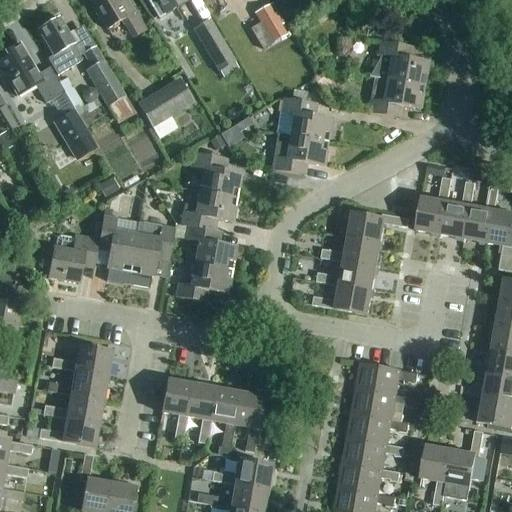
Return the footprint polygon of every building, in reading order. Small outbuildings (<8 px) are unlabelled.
[(146,33),(126,0),(88,0),(107,32),(122,24),(133,41),(146,33)] [(186,5),(183,0),(145,0),(159,21),(186,5)] [(300,13),(292,0),(287,0),(277,6),(286,22),(300,13)] [(398,14),(390,0),(366,0),(380,24),(398,14)] [(255,16),(273,46),(286,38),(280,28),(268,8),(255,16)] [(38,33),(53,58),(47,62),(57,78),(82,63),(73,48),(78,45),(72,35),(69,37),(59,20),(49,26),(46,25),(41,28),(41,31),(38,33)] [(210,23),(193,33),(218,74),(235,64),(210,23)] [(381,59),(378,81),(424,89),(428,65),(411,62),(413,50),(380,45),(377,58),(381,59)] [(65,95),(59,85),(50,70),(38,77),(20,46),(5,55),(8,59),(0,63),(0,79),(4,85),(8,83),(18,99),(35,88),(46,106),(65,95)] [(83,56),(91,70),(86,73),(115,123),(132,112),(95,49),(83,56)] [(378,81),(374,80),(368,116),(401,121),(403,110),(420,112),(424,89),(378,81)] [(59,85),(65,95),(73,108),(77,115),(84,111),(87,116),(100,108),(97,102),(96,103),(97,97),(95,91),(88,90),(83,94),(81,99),(84,104),(90,107),(85,110),(67,81),(59,85)] [(137,107),(152,131),(193,106),(177,81),(137,107)] [(293,103),(283,102),(281,115),(293,117),(289,140),(328,146),(332,122),(314,119),(316,107),(306,106),(308,96),(298,95),(298,97),(294,96),(293,103)] [(0,110),(0,119),(9,134),(17,129),(4,108),(0,110)] [(95,151),(73,115),(55,126),(77,162),(95,151)] [(239,135),(252,128),(248,121),(235,129),(239,135)] [(5,134),(0,137),(0,150),(2,155),(13,148),(5,134)] [(225,148),(220,138),(209,143),(215,154),(225,148)] [(277,138),(271,173),(305,178),(307,166),(324,169),(328,146),(289,140),(277,138)] [(203,172),(199,195),(237,202),(241,178),(225,175),(228,163),(193,157),(191,170),(203,172)] [(98,188),(105,200),(119,191),(112,180),(98,188)] [(416,234),(440,238),(446,205),(447,205),(451,183),(442,181),(438,204),(421,201),(416,234)] [(464,242),(487,246),(493,214),(494,214),(500,182),(491,181),(485,212),(471,210),(469,209),(464,242)] [(440,238),(464,242),(469,209),(471,210),(475,187),(466,185),(462,208),(447,205),(446,205),(440,238)] [(71,190),(58,198),(63,207),(76,199),(71,190)] [(181,228),(188,229),(215,234),(217,222),(233,225),(237,202),(199,195),(196,209),(184,207),(181,228)] [(41,218),(36,209),(24,216),(30,225),(41,218)] [(493,214),(487,246),(503,249),(499,273),(511,275),(511,216),(494,214),(493,214)] [(352,216),(348,241),(381,246),(384,227),(407,231),(409,222),(382,217),(382,221),(352,216)] [(106,284),(128,288),(137,238),(136,238),(114,234),(116,222),(103,220),(99,243),(97,253),(109,255),(106,272),(108,272),(106,284)] [(137,238),(128,288),(149,292),(151,280),(153,280),(156,263),(168,265),(174,232),(138,226),(136,238),(137,238)] [(198,244),(194,267),(232,274),(236,250),(219,247),(221,235),(215,234),(188,229),(186,242),(198,244)] [(20,245),(15,236),(1,244),(7,253),(20,245)] [(94,272),(97,253),(99,243),(75,239),(75,242),(60,239),(57,242),(55,252),(53,251),(47,282),(79,287),(82,270),(94,272)] [(320,261),(343,265),(344,264),(376,270),(381,246),(348,241),(345,256),(322,252),(320,261)] [(316,285),(339,289),(339,288),(372,294),(376,270),(344,264),(343,265),(341,280),(318,276),(316,285)] [(232,274),(194,267),(190,289),(178,287),(175,300),(208,307),(211,294),(228,297),(232,274)] [(511,283),(504,282),(500,307),(511,308),(511,283)] [(339,288),(339,289),(336,304),(314,300),(312,308),(368,318),(372,294),(339,288)] [(0,336),(16,340),(21,308),(3,305),(6,293),(0,292),(0,336)] [(511,308),(500,307),(496,330),(511,333),(511,308)] [(511,333),(496,330),(491,354),(511,357),(511,333)] [(51,371),(74,375),(74,373),(107,379),(112,355),(79,349),(76,366),(53,361),(51,371)] [(511,357),(491,354),(487,378),(511,381),(511,357)] [(360,367),(356,393),(395,400),(396,398),(399,382),(408,384),(408,385),(416,386),(418,377),(360,367)] [(47,394),(70,398),(70,397),(103,403),(107,379),(74,373),(74,375),(71,389),(49,385),(47,394)] [(511,381),(487,378),(483,401),(511,406),(511,381)] [(0,408),(10,410),(14,385),(0,382),(0,408)] [(183,443),(187,420),(185,420),(191,387),(167,383),(161,416),(178,419),(174,442),(183,443)] [(206,447),(210,425),(209,424),(215,391),(191,387),(185,420),(187,420),(201,423),(197,446),(206,447)] [(209,424),(210,425),(225,427),(219,459),(228,460),(234,429),(233,428),(239,396),(215,391),(209,424)] [(356,393),(351,418),(391,425),(391,423),(394,407),(403,408),(403,410),(411,411),(413,402),(396,398),(395,400),(356,393)] [(263,400),(239,396),(233,428),(234,429),(249,431),(244,454),(253,456),(263,400)] [(43,418),(66,422),(66,421),(99,426),(103,403),(70,397),(70,398),(67,413),(44,409),(43,418)] [(511,406),(483,401),(479,426),(511,432),(511,428),(511,406)] [(0,427),(7,429),(8,420),(0,418),(0,427)] [(351,418),(347,443),(387,450),(387,448),(390,432),(399,433),(399,435),(407,436),(409,426),(391,423),(391,425),(351,418)] [(66,421),(66,422),(63,436),(40,432),(39,441),(94,451),(99,426),(66,421)] [(470,457),(451,454),(444,500),(467,504),(471,482),(483,484),(487,463),(479,462),(483,436),(474,434),(470,457)] [(265,437),(264,447),(273,448),(275,438),(265,437)] [(511,441),(503,440),(500,456),(511,458),(511,441)] [(0,468),(5,470),(5,468),(8,454),(31,458),(32,449),(0,443),(0,468)] [(347,443),(343,467),(382,474),(382,473),(385,456),(395,458),(394,459),(402,461),(404,451),(387,448),(387,450),(347,443)] [(444,500),(451,454),(426,449),(420,482),(437,485),(433,508),(442,509),(444,500)] [(81,511),(106,511),(111,486),(89,482),(93,459),(84,458),(79,484),(86,485),(81,511)] [(211,484),(234,488),(234,487),(267,492),(271,468),(238,462),(236,479),(213,475),(211,484)] [(343,467),(338,492),(378,499),(378,498),(381,481),(390,483),(390,484),(398,486),(400,476),(382,473),(382,474),(343,467)] [(0,468),(0,493),(1,493),(1,492),(4,477),(26,481),(28,472),(5,468),(5,470),(0,468)] [(111,486),(106,511),(131,511),(136,491),(111,486)] [(196,506),(230,511),(230,510),(239,511),(263,511),(267,492),(234,487),(234,488),(231,502),(198,496),(196,506)] [(0,493),(0,501),(22,505),(24,496),(1,492),(1,493),(0,493)] [(378,499),(338,492),(334,511),(375,511),(376,506),(386,508),(385,509),(394,511),(395,501),(378,498),(378,499)]
